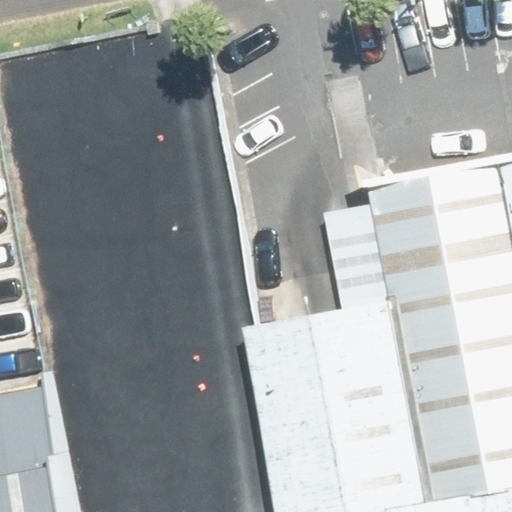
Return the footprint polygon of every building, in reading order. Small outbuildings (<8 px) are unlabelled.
[(375,286),(413,499),(511,481),(511,141),(354,170),(375,286)] [(86,380),(145,366),(154,364),(142,314),(208,298),(179,178),(124,191),(119,167),(27,189),(74,383),(86,380)] [(264,511),(338,511),(413,499),(375,286),(229,312),(264,511)] [(145,366),(86,380),(115,499),(173,485),(145,366)] [(0,511),(77,511),(52,380),(0,390),(0,511)] [(511,511),(511,481),(338,511),(511,511)]
